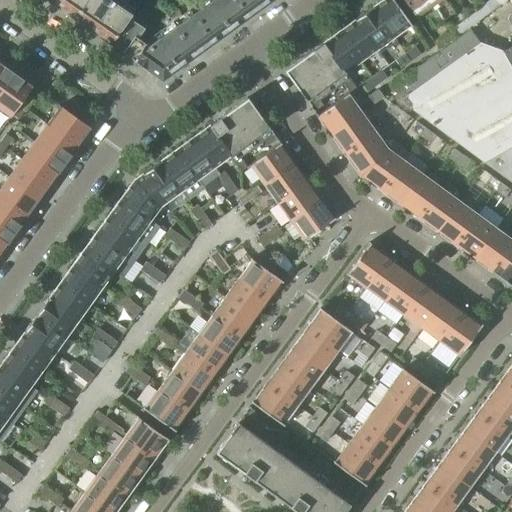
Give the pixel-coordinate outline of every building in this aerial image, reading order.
[(75,17),(87,0),(61,0),(58,5),(66,11),(66,13),(72,18),(75,17)] [(86,25),(93,30),(113,0),(87,0),(75,17),(76,18),(77,21),(83,25),(86,25)] [(113,0),(93,30),(101,36),(101,38),(108,43),(110,42),(112,43),(131,15),(123,9),(129,0),(113,0)] [(248,0),(211,0),(209,2),(229,29),(230,29),(233,29),(239,25),(239,22),(256,10),(248,0)] [(248,0),(256,10),(269,0),(248,0)] [(392,0),(381,0),(371,8),(396,42),(396,41),(394,37),(410,25),(392,0)] [(435,25),(442,20),(428,0),(403,0),(417,18),(426,12),(435,25)] [(444,0),(428,0),(442,20),(453,12),(444,0)] [(488,0),(484,3),(485,4),(490,12),(506,0),(488,0)] [(209,2),(183,21),(203,48),(220,36),(222,37),(228,32),(229,29),(209,2)] [(485,4),(467,17),(473,25),(490,12),(485,4)] [(371,8),(355,20),(379,54),(396,42),(371,8)] [(180,68),(158,39),(147,46),(137,39),(145,27),(138,12),(114,47),(162,81),(180,68)] [(473,25),(467,17),(450,30),(451,31),(456,38),(473,25)] [(355,20),(338,32),(360,62),(376,50),(378,54),(379,54),(355,20)] [(183,21),(158,39),(180,68),(186,63),(187,60),(203,48),(183,21)] [(511,184),(511,47),(503,53),(502,51),(479,42),(470,29),(393,85),(392,85),(392,86),(402,99),(399,101),(482,162),(511,184)] [(434,43),(438,50),(438,51),(456,38),(451,31),(434,43)] [(338,32),(323,43),(345,73),(360,62),(338,32)] [(356,88),(345,73),(323,43),(284,71),(313,112),(323,105),(319,101),(343,84),(349,93),(356,88)] [(414,47),(404,54),(410,62),(420,55),(414,47)] [(410,62),(404,54),(395,61),(400,69),(410,62)] [(0,92),(14,73),(0,63),(0,92)] [(381,70),(371,77),(377,85),(387,78),(381,70)] [(0,92),(0,110),(9,117),(24,97),(31,86),(14,73),(0,92)] [(377,85),(371,77),(361,84),(367,92),(377,85)] [(368,97),(373,104),(383,97),(377,90),(368,97)] [(317,117),(331,136),(361,114),(348,95),(348,93),(315,117),(316,118),(317,117)] [(25,97),(19,105),(25,110),(32,100),(28,97),(26,95),(25,97)] [(247,98),(208,126),(230,156),(229,157),(234,163),(240,158),(264,141),(267,146),(276,139),(247,98)] [(384,111),(394,118),(400,110),(390,103),(384,111)] [(25,110),(19,105),(12,115),(18,119),(25,110)] [(59,106),(46,125),(77,147),(90,128),(59,106)] [(400,110),(394,118),(404,125),(409,117),(400,110)] [(331,136),(344,155),(375,133),(361,114),(331,136)] [(411,130),(420,137),(426,129),(416,122),(411,130)] [(46,125),(33,142),(64,164),(77,147),(46,125)] [(208,126),(191,138),(213,168),(229,157),(230,156),(208,126)] [(426,129),(420,137),(430,144),(435,136),(426,129)] [(359,176),(363,179),(375,162),(374,159),(387,149),(375,133),(344,155),(359,176)] [(5,134),(0,141),(0,144),(5,148),(12,139),(5,134)] [(191,138),(175,150),(197,180),(213,168),(191,138)] [(33,142),(21,160),(52,182),(64,164),(33,142)] [(249,166),(263,185),(293,163),(280,144),(280,143),(248,166),(249,167),(249,166)] [(363,179),(381,192),(404,162),(387,149),(374,159),(375,162),(363,179)] [(448,157),(457,164),(463,156),(454,149),(448,157)] [(175,150),(158,162),(180,192),(197,180),(175,150)] [(463,156),(457,164),(467,171),(473,163),(463,156)] [(234,163),(240,172),(247,167),(240,158),(234,163)] [(21,160),(8,177),(39,199),(52,182),(21,160)] [(133,180),(129,185),(148,199),(156,193),(164,204),(180,192),(158,162),(133,180)] [(381,192),(400,206),(422,175),(404,162),(381,192)] [(263,185),(276,203),(306,181),(293,163),(263,185)] [(215,178),(222,187),(230,181),(223,172),(215,178)] [(400,206),(418,219),(441,189),(422,175),(400,206)] [(485,184),(494,191),(500,183),(491,176),(485,184)] [(8,177),(0,188),(0,198),(26,217),(39,199),(8,177)] [(230,181),(222,187),(229,197),(237,191),(230,181)] [(276,203),(289,221),(319,199),(306,181),(276,203)] [(500,183),(494,191),(504,198),(510,190),(500,183)] [(255,184),(245,191),(251,199),(261,192),(255,184)] [(129,185),(119,200),(149,221),(160,207),(164,204),(156,193),(148,199),(129,185)] [(418,219),(437,233),(459,202),(441,189),(418,219)] [(251,199),(245,191),(236,198),(242,206),(251,199)] [(0,198),(0,224),(14,234),(26,217),(0,198)] [(319,199),(289,221),(303,240),(302,240),(303,241),(334,218),(334,217),(333,218),(319,199)] [(119,200),(107,216),(137,238),(149,221),(119,200)] [(437,233),(456,246),(478,216),(459,202),(437,233)] [(189,211),(196,220),(204,215),(197,205),(189,211)] [(204,215),(196,220),(203,230),(211,224),(204,215)] [(107,216),(95,233),(125,255),(137,238),(107,216)] [(456,246),(474,260),(496,229),(478,216),(456,246)] [(0,224),(0,251),(1,252),(14,234),(0,224)] [(276,225),(266,232),(272,240),(282,233),(276,225)] [(163,236),(173,244),(179,236),(169,228),(163,236)] [(474,260),(492,273),(511,246),(511,240),(496,229),(474,260)] [(272,240),(266,232),(256,239),(262,248),(272,240)] [(95,233),(83,250),(113,271),(125,255),(95,233)] [(179,236),(173,244),(183,251),(189,243),(179,236)] [(347,275),(365,288),(388,258),(369,244),(370,243),(369,243),(345,275),(346,275),(347,275)] [(511,246),(492,273),(511,287),(511,284),(511,246)] [(83,250),(71,266),(101,288),(113,271),(83,250)] [(208,256),(215,266),(223,260),(216,250),(208,256)] [(275,264),(287,272),(291,266),(279,257),(275,264)] [(365,288),(384,302),(406,271),(388,258),(365,288)] [(250,260),(237,279),(267,300),(281,282),(281,283),(282,282),(250,259),(250,260)] [(223,260),(215,266),(222,276),(230,270),(223,260)] [(140,270),(149,277),(155,269),(145,262),(140,270)] [(71,266),(59,283),(89,305),(101,288),(71,266)] [(155,269),(149,277),(159,284),(165,276),(155,269)] [(384,302),(402,315),(424,284),(406,271),(384,302)] [(237,279),(224,297),(254,319),(267,300),(237,279)] [(59,283),(47,299),(77,321),(89,305),(59,283)] [(402,315),(421,328),(443,298),(424,284),(402,315)] [(177,298),(187,305),(193,297),(183,290),(177,298)] [(115,303),(125,310),(131,302),(121,295),(115,303)] [(193,297),(187,305),(197,312),(202,304),(193,297)] [(224,297),(211,316),(241,337),(254,319),(224,297)] [(421,328),(439,342),(461,311),(443,298),(421,328)] [(47,299),(35,316),(65,338),(77,321),(47,299)] [(131,302),(125,310),(135,317),(141,309),(131,302)] [(333,311),(343,318),(349,311),(339,304),(333,311)] [(319,310),(306,328),(337,351),(350,332),(351,333),(351,332),(319,308),(318,310),(319,310)] [(349,311),(343,318),(353,325),(358,318),(349,311)] [(461,311),(439,342),(457,355),(456,356),(458,357),(481,325),(480,324),(480,325),(461,311)] [(35,316),(23,333),(53,354),(65,338),(35,316)] [(211,316),(197,334),(227,356),(241,337),(211,316)] [(151,335),(160,342),(166,334),(157,327),(151,335)] [(92,336),(101,343),(107,335),(97,328),(92,336)] [(306,328),(293,347),(323,369),(337,351),(306,328)] [(370,338),(380,345),(386,338),(376,331),(370,338)] [(23,333),(11,349),(41,371),(53,354),(23,333)] [(166,334),(160,342),(170,349),(176,341),(166,334)] [(197,334),(184,353),(214,374),(227,356),(197,334)] [(107,335),(101,343),(111,350),(117,342),(107,335)] [(386,338),(380,345),(389,352),(395,345),(386,338)] [(359,353),(366,358),(374,348),(366,343),(359,353)] [(293,347),(279,365),(310,387),(323,369),(293,347)] [(11,349),(0,364),(0,366),(29,388),(41,371),(11,349)] [(151,350),(147,355),(157,362),(160,357),(151,350)] [(378,352),(371,362),(379,367),(386,358),(378,352)] [(184,353),(171,371),(201,393),(214,374),(184,353)] [(407,365),(417,372),(422,365),(413,358),(407,365)] [(68,369),(77,376),(83,368),(73,361),(68,369)] [(124,372),(134,379),(140,371),(130,364),(124,372)] [(511,364),(502,378),(511,384),(511,364)] [(279,365),(266,384),(296,406),(310,387),(279,365)] [(422,365),(417,372),(426,379),(432,371),(422,365)] [(0,366),(0,392),(17,404),(29,388),(0,366)] [(83,368),(77,376),(87,383),(93,375),(83,368)] [(401,370),(388,388),(418,410),(432,392),(432,393),(433,392),(401,368),(400,369),(401,370)] [(140,371),(134,379),(143,386),(149,378),(140,371)] [(171,371),(157,390),(187,411),(201,393),(171,371)] [(345,371),(338,380),(346,386),(353,376),(345,371)] [(511,384),(502,378),(489,395),(511,411),(511,384)] [(346,386),(338,380),(331,390),(339,396),(346,386)] [(358,380),(351,390),(359,395),(366,386),(358,380)] [(296,406),(266,384),(252,402),(251,401),(251,402),(283,426),(283,425),(283,424),(296,406)] [(388,388),(374,406),(405,429),(418,410),(388,388)] [(187,411),(157,390),(144,408),(143,408),(142,409),(174,431),(175,430),(174,430),(187,411)] [(359,395),(351,390),(344,399),(352,405),(359,395)] [(0,392),(0,417),(5,421),(17,404),(0,392)] [(44,403),(53,410),(59,402),(49,395),(44,403)] [(511,411),(489,395),(476,413),(507,435),(511,427),(511,411)] [(59,402),(53,410),(63,417),(69,409),(59,402)] [(374,406),(361,425),(391,447),(405,429),(374,406)] [(258,414),(248,407),(215,453),(295,511),(343,511),(361,489),(352,482),(344,492),(322,476),(329,466),(317,457),(310,467),(279,444),(286,435),(280,430),(273,440),(251,423),(258,414)] [(318,407),(311,417),(319,423),(326,413),(318,407)] [(91,419),(101,426),(106,418),(97,411),(91,419)] [(476,413),(464,430),(494,452),(507,435),(476,413)] [(137,418),(123,437),(153,459),(167,440),(168,441),(168,440),(137,417),(136,418),(137,418)] [(319,423),(311,417),(304,426),(312,432),(319,423)] [(331,417),(324,426),(332,432),(339,422),(331,417)] [(106,418),(101,426),(110,433),(116,425),(106,418)] [(361,425),(347,443),(378,465),(391,447),(361,425)] [(332,432),(324,426),(317,436),(325,441),(332,432)] [(20,436),(29,443),(35,435),(25,428),(20,436)] [(464,430),(451,447),(481,469),(494,452),(464,430)] [(35,435),(29,443),(39,450),(45,442),(35,435)] [(123,437),(110,456),(140,478),(153,459),(123,437)] [(378,465),(347,443),(334,462),(333,461),(332,462),(364,486),(365,485),(364,484),(378,465)] [(451,447),(438,465),(469,487),(481,469),(451,447)] [(64,456),(74,463),(80,455),(70,448),(64,456)] [(80,455),(74,463),(84,470),(89,462),(80,455)] [(110,456),(96,474),(126,496),(140,478),(110,456)] [(0,463),(0,472),(6,476),(11,468),(2,461),(0,463)] [(438,465),(425,483),(456,505),(469,487),(438,465)] [(11,468),(6,476),(15,483),(21,475),(11,468)] [(96,474),(83,493),(109,511),(114,511),(126,496),(96,474)] [(425,483),(412,500),(428,511),(450,511),(456,505),(425,483)] [(37,493),(47,500),(53,492),(43,485),(37,493)] [(511,492),(504,487),(497,496),(505,502),(511,492)] [(53,492),(47,500),(57,507),(63,499),(53,492)] [(109,511),(83,493),(70,511),(109,511)] [(428,511),(412,500),(403,511),(428,511)]
